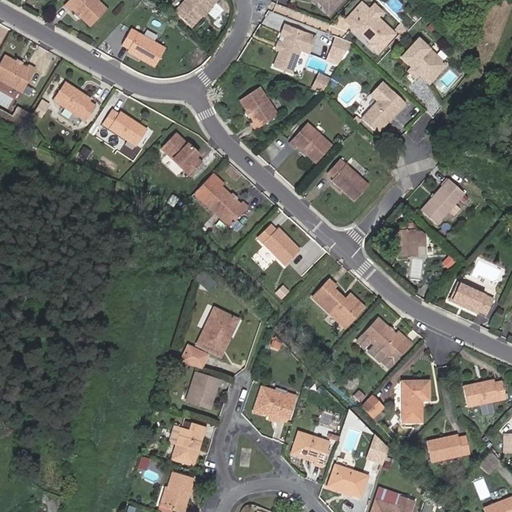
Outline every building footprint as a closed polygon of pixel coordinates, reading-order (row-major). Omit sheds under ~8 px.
[(91,26),(106,10),(94,0),(69,0),(64,6),(69,10),(72,7),(78,13),(80,16),(91,26)] [(186,0),(175,12),(191,27),(215,0),(186,0)] [(323,5),(327,14),(340,0),(337,0),(334,4),(323,5)] [(377,52),(394,32),(362,2),(346,20),(351,24),(349,27),(359,35),(363,29),(368,34),(366,37),(371,41),(369,44),(377,52)] [(275,66),(292,73),(301,51),(309,54),(316,38),(285,26),(282,35),(286,37),(283,44),(285,47),(283,51),(281,51),(275,66)] [(155,67),(165,49),(130,30),(121,46),(129,50),(127,52),(155,67)] [(335,35),(325,60),(341,67),(351,42),(335,35)] [(428,83),(445,64),(418,39),(401,58),(411,67),(418,74),(428,83)] [(0,62),(0,81),(22,94),(35,69),(29,66),(28,69),(21,65),(22,63),(17,61),(17,62),(4,55),(0,62)] [(415,77),(418,74),(411,67),(409,71),(410,73),(413,76),(415,77)] [(321,93),(330,79),(317,72),(309,89),(321,93)] [(400,110),(396,107),(402,101),(381,81),(369,94),(376,101),(360,119),(377,135),(391,119),(390,118),(392,116),(393,117),(400,110)] [(97,107),(90,102),(92,99),(64,82),(53,100),(87,122),(97,107)] [(257,130),(277,116),(259,88),(242,99),(249,110),(251,113),(256,120),(252,123),(257,130)] [(366,112),(376,101),(369,94),(359,105),(366,112)] [(400,110),(406,104),(402,101),(396,107),(400,110)] [(137,146),(148,130),(120,111),(118,114),(112,109),(103,124),(137,146)] [(306,153),(317,162),(331,147),(305,124),(289,142),(295,147),(297,144),(303,150),(306,153)] [(199,155),(190,147),(189,148),(186,146),(188,144),(175,133),(161,148),(190,175),(202,162),(197,157),(199,155)] [(354,202),(368,186),(339,160),(327,173),(333,178),(331,181),(354,202)] [(223,185),(212,174),(194,193),(229,227),(231,225),(237,231),(242,225),(236,220),(248,207),(243,203),(240,205),(235,200),(231,196),(221,187),(223,185)] [(420,211),(435,224),(463,193),(448,180),(420,211)] [(172,206),(178,198),(174,194),(167,201),(172,206)] [(415,246),(425,246),(425,234),(421,231),(414,232),(415,230),(413,230),(413,223),(398,224),(398,230),(395,230),(395,244),(397,244),(398,257),(416,256),(415,246)] [(285,265),(300,251),(278,228),(276,230),(270,224),(258,237),(285,265)] [(215,286),(199,272),(196,283),(208,294),(215,286)] [(347,298),(345,300),(333,289),(335,286),(329,281),(313,298),(343,326),(347,321),(346,320),(351,314),(354,305),(347,298)] [(486,315),(493,300),(456,283),(448,301),(463,308),(465,305),(469,307),(468,310),(477,314),(478,312),(486,315)] [(343,326),(345,327),(364,307),(350,295),(347,298),(354,305),(351,314),(346,320),(347,321),(343,326)] [(224,336),(230,340),(238,323),(216,312),(198,348),(214,356),(224,336)] [(387,368),(410,343),(398,332),(396,333),(378,318),(356,342),(362,348),(368,341),(373,345),(367,352),(378,362),(384,355),(387,357),(382,363),(387,368)] [(221,359),(230,340),(224,336),(214,356),(221,359)] [(207,359),(188,350),(180,367),(200,373),(207,359)] [(207,414),(216,385),(195,378),(186,409),(207,414)] [(467,406),(505,398),(502,381),(494,382),(493,379),(477,383),(477,386),(472,387),(472,384),(463,386),(467,406)] [(418,400),(429,400),(428,381),(401,381),(402,422),(421,421),(421,404),(418,404),(418,400)] [(269,417),(279,420),(280,418),(288,420),(295,398),(287,395),(286,397),(261,389),(254,413),(269,417)] [(359,403),(364,397),(358,391),(353,397),(359,403)] [(369,422),(379,411),(367,400),(357,410),(369,422)] [(183,434),(178,449),(173,464),(193,471),(205,432),(192,428),(190,436),(183,434)] [(381,433),(377,429),(370,452),(375,453),(381,433)] [(171,447),(178,449),(183,434),(176,432),(171,447)] [(381,433),(375,453),(385,457),(390,441),(381,433)] [(330,443),(300,434),(294,454),(316,461),(315,465),(323,467),(330,443)] [(431,462),(469,453),(465,436),(458,437),(457,434),(441,438),(442,441),(438,442),(437,439),(426,441),(431,462)] [(511,450),(511,434),(502,434),(501,450),(511,450)] [(412,456),(417,451),(412,446),(407,451),(412,456)] [(487,472),(499,460),(490,451),(478,464),(487,472)] [(153,462),(145,459),(142,468),(151,471),(153,462)] [(367,476),(334,467),(329,486),(361,495),(367,476)] [(173,510),(172,511),(189,511),(190,511),(186,510),(194,483),(175,477),(170,492),(166,508),(173,510)] [(160,510),(167,511),(172,511),(173,510),(166,508),(170,492),(166,490),(160,510)] [(411,511),(417,495),(402,491),(398,505),(379,499),(375,511),(411,511)] [(511,511),(511,496),(484,508),(485,511),(511,511)]
